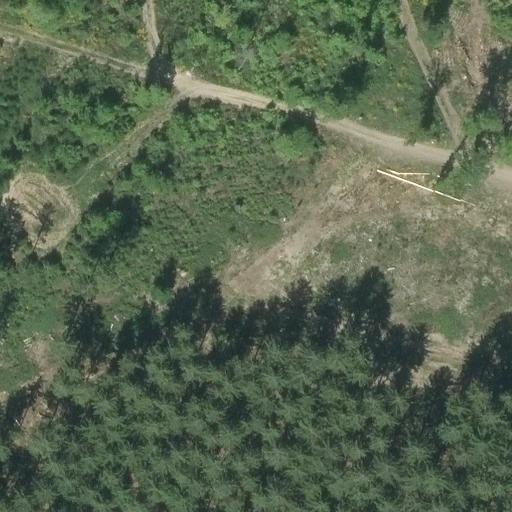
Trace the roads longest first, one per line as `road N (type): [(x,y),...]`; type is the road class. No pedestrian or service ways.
road 1 (track): [(183,77),(511,175)]
road 2 (track): [(183,77),(0,29)]
